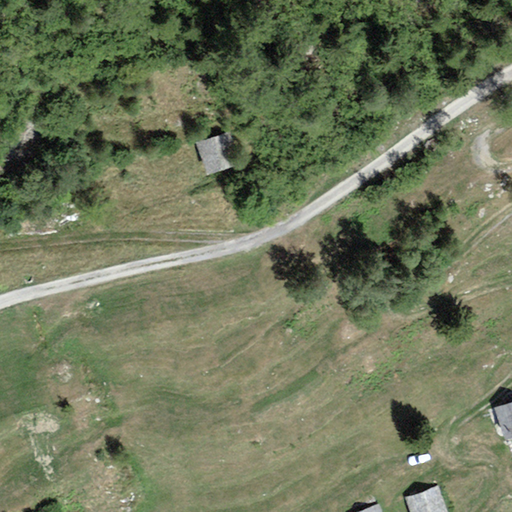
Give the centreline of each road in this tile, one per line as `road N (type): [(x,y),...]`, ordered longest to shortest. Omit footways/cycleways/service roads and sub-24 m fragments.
road 1 (track): [(511,84),(271,238),(0,303)]
road 2 (track): [(511,214),(438,269),(392,287),(386,306),(405,313),(511,284)]
road 3 (track): [(271,238),(0,247)]
road 4 (track): [(511,376),(455,423),(448,439),(454,455),(483,455),(500,466),(499,486),(477,511)]
